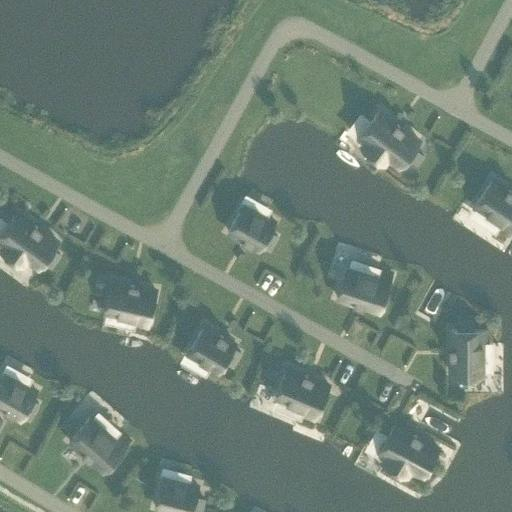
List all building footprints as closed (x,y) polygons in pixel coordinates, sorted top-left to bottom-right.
[(190,104),(187,103),(173,136),(202,148),(221,101),(196,91),(190,104)] [(398,171),(403,164),(410,169),(421,156),(415,150),(422,141),(380,108),(357,137),(362,142),(358,148),(383,168),(388,163),(398,171)] [(508,240),(511,233),(511,188),(493,175),(471,208),(497,225),(493,230),(508,240)] [(224,234),(258,254),(278,220),(244,200),(224,234)] [(38,270),(43,263),(51,268),(61,254),(54,248),(60,239),(17,208),(0,232),(0,242),(1,243),(0,245),(0,252),(23,269),(28,263),(38,270)] [(333,300),(379,316),(394,272),(377,267),(375,273),(346,263),(333,300)] [(148,332),(158,287),(110,277),(102,316),(132,322),(131,328),(148,332)] [(218,376),(237,342),(204,322),(184,356),(218,376)] [(492,327),(447,328),(447,376),(486,376),(486,345),(492,345),(492,327)] [(313,425),(331,383),(286,364),(271,400),(299,412),(297,418),(313,425)] [(4,369),(0,376),(0,411),(20,422),(38,387),(4,369)] [(65,443),(102,475),(132,440),(121,430),(115,436),(90,413),(65,443)] [(422,481),(441,446),(394,420),(376,454),(382,457),(379,463),(408,480),(411,475),(422,481)] [(161,473),(152,511),(154,511),(192,511),(200,483),(161,473)]
